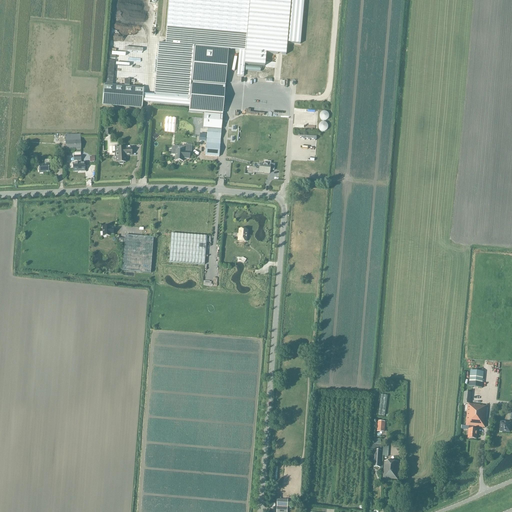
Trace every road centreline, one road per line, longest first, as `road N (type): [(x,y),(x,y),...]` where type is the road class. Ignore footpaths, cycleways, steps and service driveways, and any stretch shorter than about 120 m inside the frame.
road 1 (tertiary): [(259,511),(280,200),(173,188),(0,195)]
road 2 (unknown): [(293,98),(327,95),(337,0)]
